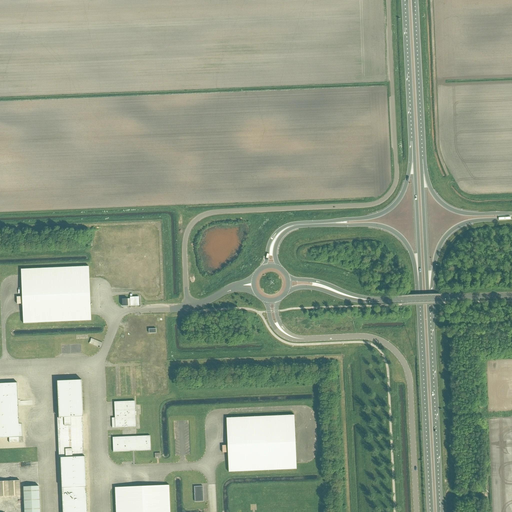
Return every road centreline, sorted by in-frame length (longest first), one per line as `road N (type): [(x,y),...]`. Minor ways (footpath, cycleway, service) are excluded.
road 1 (unclassified): [(186,307),(185,239),(203,215),(370,205),(391,191),(388,0)]
road 2 (unclassified): [(416,511),(410,385),(399,355),(367,337),(290,336),(275,323),(271,299)]
road 3 (trunk): [(438,511),(427,299)]
road 4 (trunk): [(421,299),(431,511)]
road 5 (trunk): [(413,141),(421,299)]
road 6 (trunk): [(420,157),(413,0)]
road 7 (trunk): [(427,299),(420,157)]
road 8 (trunk): [(406,0),(413,141)]
road 9 (trunk): [(427,299),(438,246),(450,230),(511,217)]
road 10 (trunk): [(335,222),(397,234),(410,251),(421,299)]
road 11 (trunk): [(413,141),(393,206),(335,222)]
road 12 (trunk): [(511,214),(442,204),(420,157)]
